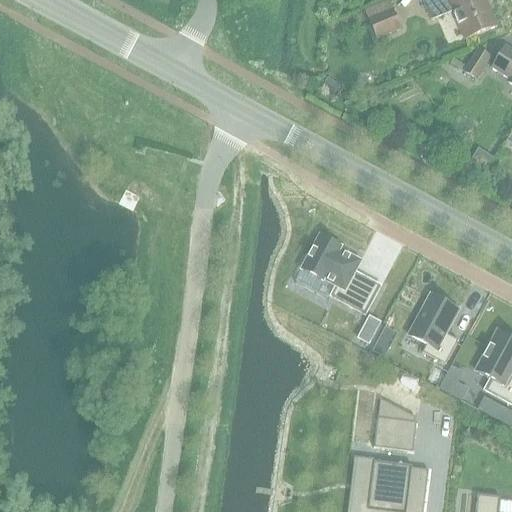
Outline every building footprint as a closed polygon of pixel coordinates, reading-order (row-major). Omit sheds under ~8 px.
[(421,0),(430,21),(452,11),(464,41),(496,27),(484,0),(421,0)] [(392,10),(367,20),(375,39),(400,29),(392,10)] [(508,80),(506,83),(511,86),(511,52),(505,48),(491,69),(508,80)] [(477,51),(463,73),(475,80),(489,58),(477,51)] [(493,125),(487,141),(497,145),(503,130),(493,125)] [(476,147),(467,161),(484,172),(493,158),(476,147)] [(303,272),(296,283),(328,300),(330,298),(364,316),(380,287),(353,273),(359,262),(338,251),(340,249),(319,237),(301,271),(303,272)] [(429,297),(408,336),(426,346),(421,353),(444,366),(457,341),(445,335),(457,312),(429,297)] [(368,315),(357,336),(368,342),(379,320),(368,315)] [(511,341),(496,333),(475,372),(490,380),(483,392),(511,407),(511,370),(511,371),(511,370),(511,341)] [(379,338),(373,349),(383,355),(389,343),(379,338)] [(451,365),(439,387),(461,399),(468,387),(457,381),(463,371),(451,365)] [(403,373),(400,380),(401,383),(411,388),(414,387),(418,380),(403,373)] [(380,399),(373,448),(412,454),(416,424),(414,424),(415,418),(380,399)] [(511,410),(494,402),(488,414),(510,425),(511,420),(511,410)] [(353,494),(350,511),(422,511),(428,471),(411,469),(411,467),(378,463),(378,461),(356,459),(356,458),(354,458),(353,460),(357,461),(354,482),(363,483),(361,495),(353,494)] [(476,496),(474,511),(511,511),(511,499),(499,499),(476,496)]
